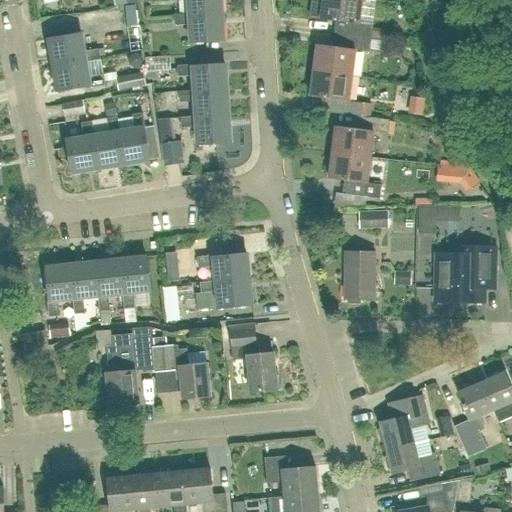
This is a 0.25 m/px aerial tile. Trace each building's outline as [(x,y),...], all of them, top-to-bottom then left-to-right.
[(221,14),(219,0),(186,0),(188,13),(188,16),(221,14)] [(361,0),(312,0),(310,17),(335,21),(333,33),(371,39),(373,25),(359,23),(361,0)] [(125,6),(127,26),(138,25),(135,5),(125,6)] [(223,40),(221,14),(188,16),(188,13),(173,15),(173,25),(189,24),(190,42),(223,40)] [(371,39),(333,33),(332,46),(317,45),(314,70),(352,75),(355,50),(369,52),(371,39)] [(48,40),(52,65),(85,59),(85,62),(100,59),(98,48),(83,51),(80,34),(48,40)] [(146,72),(170,70),(169,56),(145,58),(146,72)] [(85,59),(52,65),(57,91),(89,84),(90,86),(105,84),(103,74),(88,77),(85,62),(85,59)] [(177,76),(192,75),(193,91),(193,93),(226,91),(224,65),(191,67),(191,65),(176,65),(177,76)] [(352,75),(314,70),(310,96),(325,98),(323,112),(352,115),(361,116),(363,103),(349,101),(352,75)] [(118,91),(146,86),(143,72),(115,78),(118,91)] [(195,116),(195,119),(228,116),(226,91),(193,93),(193,91),(178,92),(179,102),(194,101),(195,116)] [(64,118),(85,114),(82,99),(62,103),(64,118)] [(104,105),(106,117),(116,115),(114,103),(104,105)] [(117,132),(123,165),(148,161),(143,128),(145,128),(143,113),(133,115),(135,129),(120,131),(117,132)] [(390,120),(361,116),(352,115),(350,128),(336,126),(333,152),(370,156),(373,131),(388,133),(390,120)] [(197,145),(231,143),(228,116),(195,119),(195,116),(180,117),(181,127),(196,126),(197,145)] [(92,136),(97,169),(123,165),(117,132),(120,131),(118,117),(108,119),(110,133),(95,135),(92,136)] [(72,173),(97,169),(92,136),(95,135),(93,121),(82,123),(85,137),(66,140),(72,173)] [(181,141),(160,144),(164,167),(185,164),(181,141)] [(370,156),(333,152),(329,178),(344,180),(343,194),(380,198),(382,184),(367,182),(370,156)] [(466,193),(480,182),(469,167),(460,184),(466,193)] [(419,207),(418,233),(435,233),(435,207),(419,207)] [(358,212),(359,229),(388,229),(387,211),(358,212)] [(439,227),(466,228),(466,214),(439,213),(439,227)] [(112,249),(129,243),(125,228),(107,234),(112,249)] [(486,274),(496,274),(496,247),(453,246),(453,254),(435,254),(434,302),(485,303),(486,274)] [(360,299),(375,299),(375,252),(345,251),(345,299),(349,299),(348,303),(360,303),(360,299)] [(166,268),(178,267),(176,253),(165,254),(166,268)] [(182,254),(183,279),(197,278),(196,253),(182,254)] [(215,265),(216,280),(216,283),(250,279),(247,254),(213,257),(213,255),(198,257),(199,267),(215,265)] [(147,256),(121,259),(125,293),(123,293),(124,308),(135,307),(134,292),(150,290),(147,256)] [(110,322),(109,310),(110,310),(109,295),(123,293),(125,293),(121,259),(97,261),(100,295),(98,295),(99,311),(100,311),(101,323),(110,322)] [(73,298),(74,314),(76,331),(86,326),(84,313),(86,312),(84,297),(98,295),(100,295),(97,261),(72,264),(76,298),(73,298)] [(58,300),(73,298),(76,298),(72,264),(46,267),(50,301),(47,301),(49,316),(60,315),(58,300)] [(252,305),(250,279),(216,283),(216,280),(200,282),(201,292),(217,290),(218,308),(252,305)] [(66,319),(53,326),(60,339),(73,332),(66,319)] [(274,352),(256,354),(255,344),(256,344),(254,324),(229,326),(232,360),(247,358),(250,393),(277,390),(274,352)] [(45,330),(22,334),(25,349),(48,345),(45,330)] [(139,403),(136,371),(145,369),(146,372),(155,371),(152,347),(153,347),(151,335),(131,337),(133,359),(124,360),(125,372),(106,374),(109,406),(139,403)] [(152,347),(155,371),(180,368),(183,399),(210,396),(207,364),(188,365),(187,353),(178,354),(177,345),(153,347),(152,347)] [(498,422),(511,416),(511,417),(511,416),(511,389),(505,373),(481,383),(493,410),(492,410),(498,422)] [(479,416),(492,410),(493,410),(481,383),(458,393),(469,420),(454,426),(468,457),(486,448),(479,431),(484,428),(479,416)] [(391,420),(378,423),(379,428),(376,431),(379,442),(383,443),(384,450),(413,444),(410,429),(428,425),(421,395),(387,403),(391,420)] [(436,419),(440,437),(454,434),(450,415),(436,419)] [(413,444),(384,450),(385,455),(383,458),(385,469),(389,470),(390,474),(412,469),(415,480),(439,474),(434,453),(416,457),(413,444)] [(264,458),(265,473),(266,484),(281,482),(283,498),(318,494),(315,467),(289,470),(287,455),(264,458)] [(227,511),(226,493),(212,494),(209,468),(183,471),(187,505),(200,503),(201,511),(227,511)] [(157,474),(161,508),(174,507),(174,511),(186,511),(186,505),(187,505),(183,471),(157,474)] [(132,477),(136,511),(148,511),(148,510),(161,508),(157,474),(132,477)] [(96,511),(128,511),(136,511),(132,477),(106,480),(109,505),(96,506),(96,511)] [(454,501),(455,501),(470,503),(472,477),(458,480),(454,501)] [(452,511),(455,501),(454,501),(458,480),(440,484),(440,488),(421,492),(424,507),(410,510),(409,504),(391,508),(392,511),(452,511)] [(319,511),(318,494),(283,498),(284,511),(319,511)]
